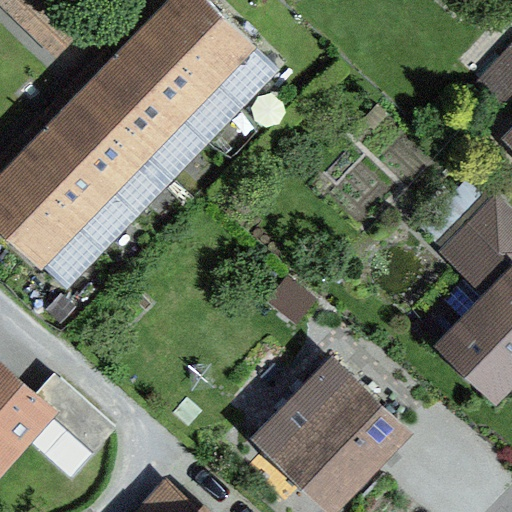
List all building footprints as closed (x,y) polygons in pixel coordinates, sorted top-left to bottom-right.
[(80,27),(51,0),(5,0),(57,50),(80,27)] [(153,0),(144,10),(240,102),(273,68),(250,45),(252,42),(208,0),(153,0)] [(109,45),(205,138),(240,102),(144,10),(109,45)] [(74,82),(170,174),(205,138),(109,45),(74,82)] [(511,45),(480,80),(502,101),(511,90),(511,45)] [(39,117),(135,210),(170,174),(74,82),(39,117)] [(4,153),(100,246),(135,210),(39,117),(4,153)] [(43,258),(67,281),(100,246),(4,153),(0,157),(0,220),(41,260),(43,258)] [(424,321),(490,385),(511,362),(511,211),(496,196),(446,247),(492,291),(490,294),(502,305),(477,331),(445,300),(424,321)] [(384,445),(403,426),(332,357),(258,432),(326,498),(381,441),(384,445)] [(0,463),(48,409),(93,449),(115,425),(61,376),(38,401),(0,367),(0,463)] [(189,511),(160,485),(134,511),(189,511)]
